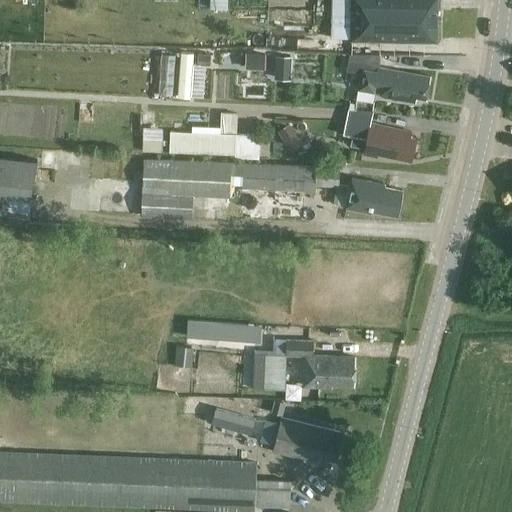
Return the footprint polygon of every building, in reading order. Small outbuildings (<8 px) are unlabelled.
[(214,0),(214,8),(228,9),(227,0),(214,0)] [(351,0),(351,40),(438,41),(438,0),(351,0)] [(211,65),(211,54),(198,53),(197,64),(211,65)] [(162,55),(160,94),(173,95),(175,56),(162,55)] [(291,80),(292,56),(277,55),(275,79),(291,80)] [(420,98),(427,99),(431,76),(380,67),(380,55),(350,55),(347,71),(361,73),(358,90),(374,93),(375,86),(384,88),(382,96),(419,103),(420,98)] [(372,112),(349,110),(344,134),(350,135),(348,144),(364,147),(363,154),(377,157),(377,154),(389,157),(390,156),(411,161),(416,138),(410,137),(412,132),(371,123),(372,112)] [(303,143),(290,123),(278,131),(291,151),(303,143)] [(235,155),(236,155),(237,133),(219,132),(170,130),(169,151),(235,155)] [(236,155),(236,158),(260,159),(261,134),(237,133),(236,155)] [(142,140),(142,152),(161,153),(162,141),(142,140)] [(38,202),(44,159),(0,153),(0,220),(13,222),(16,199),(38,202)] [(230,185),(231,162),(144,159),(142,195),(193,197),(230,199),(230,185)] [(242,190),(304,192),(316,193),(316,185),(317,166),(243,163),(242,185),(242,190)] [(317,166),(316,185),(339,186),(340,167),(317,166)] [(385,184),(353,177),(347,208),(373,213),(373,211),(397,215),(402,189),(385,186),(385,184)] [(193,211),(193,197),(142,195),(141,217),(192,219),(193,211)] [(193,319),(193,335),(244,335),(244,320),(193,319)] [(287,340),(286,355),(287,355),(305,355),(304,385),(332,386),(332,384),(355,385),(356,357),(313,355),(314,341),(287,340)] [(194,347),(177,346),(175,365),(192,366),(194,347)] [(255,353),(254,388),(267,388),(286,389),(287,355),(286,355),(268,354),(255,353)] [(275,400),(272,413),(280,415),(283,402),(275,400)] [(251,434),(256,419),(216,408),(212,423),(251,434)] [(274,443),(273,450),(273,451),(312,461),(314,455),(336,461),(342,438),(339,438),(340,432),(281,417),(280,423),(274,443)] [(256,505),(257,479),(257,463),(0,452),(0,499),(255,509),(256,505)] [(290,481),(257,479),(256,505),(289,506),(290,481)]
